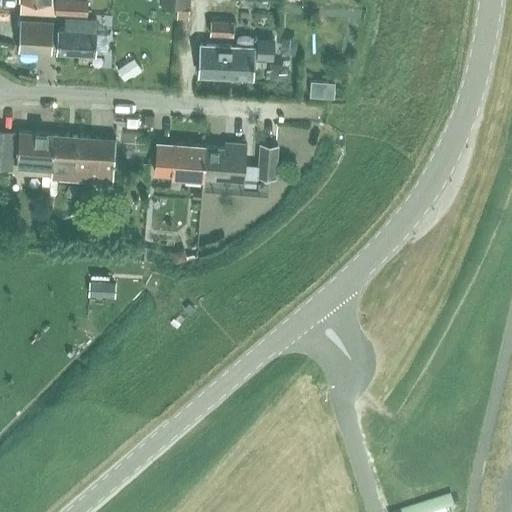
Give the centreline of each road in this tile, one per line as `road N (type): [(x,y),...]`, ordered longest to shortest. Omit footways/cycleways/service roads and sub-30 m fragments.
road 1 (tertiary): [(304,316),(414,210),(449,143),(483,0)]
road 2 (residential): [(318,112),(0,91)]
road 3 (track): [(338,411),(389,415),(511,181)]
road 4 (tertiary): [(79,511),(304,316)]
road 5 (track): [(324,336),(173,511)]
road 6 (unclassified): [(371,511),(338,411),(348,364),(304,316)]
